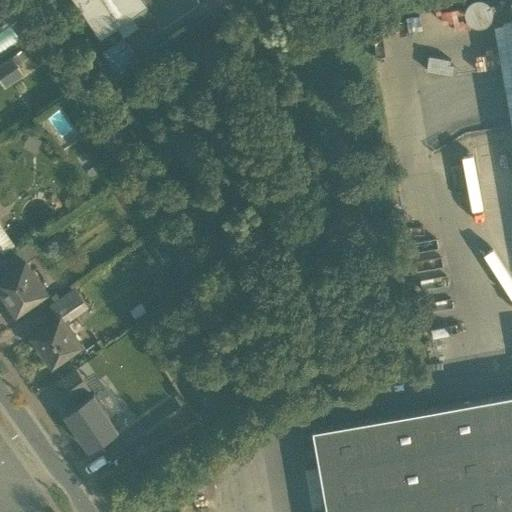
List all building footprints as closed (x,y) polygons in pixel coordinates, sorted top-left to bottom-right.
[(132,13),(147,2),(145,0),(77,0),(102,34),(117,23),(132,13)] [(198,0),(145,0),(147,2),(163,25),(199,0),(198,0)] [(139,23),(132,13),(117,23),(124,34),(139,23)] [(0,29),(0,48),(17,40),(9,25),(0,29)] [(129,46),(116,32),(99,49),(112,62),(129,46)] [(0,57),(0,84),(24,73),(14,51),(0,57)] [(48,114),(61,133),(72,126),(59,107),(48,114)] [(0,259),(0,262),(7,272),(26,259),(27,260),(37,253),(28,240),(7,255),(0,259)] [(0,276),(0,287),(17,311),(48,290),(27,260),(26,259),(7,272),(0,276)] [(50,305),(58,315),(61,313),(61,312),(74,303),(82,297),(75,287),(50,305)] [(74,303),(79,310),(87,303),(82,297),(74,303)] [(61,312),(61,313),(65,318),(69,315),(70,316),(79,310),(74,303),(61,312)] [(82,341),(65,318),(61,313),(58,315),(34,333),(54,361),(82,341)] [(76,367),(52,383),(67,404),(90,387),(76,367)] [(89,449),(118,429),(93,393),(64,413),(89,449)] [(511,511),(511,394),(492,398),(313,430),(326,500),(321,500),(323,511),(511,511)]
